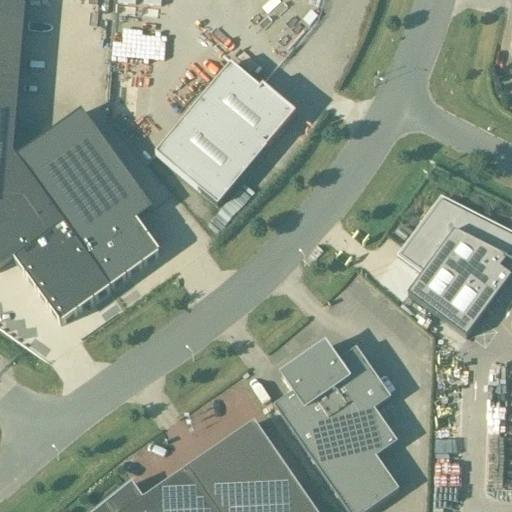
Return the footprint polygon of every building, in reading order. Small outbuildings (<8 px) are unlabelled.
[(0,0),(0,274),(15,264),(17,267),(18,267),(23,275),(25,278),(26,278),(27,280),(26,280),(29,283),(35,291),(37,295),(37,294),(38,296),(40,300),(41,299),(47,307),(46,308),(49,311),(50,312),(52,316),(53,315),(58,324),(60,327),(61,327),(62,328),(63,327),(64,328),(67,325),(75,319),(78,317),(80,316),(83,314),(83,313),(91,307),(91,308),(95,305),(94,305),(96,304),(99,302),(107,296),(108,296),(111,294),(111,293),(17,162),(17,161),(14,158),(27,0),(0,0)] [(231,68),(156,157),(218,210),(294,121),(268,99),(271,95),(264,89),(261,92),(258,90),(231,68)] [(17,161),(17,162),(111,293),(112,292),(112,293),(116,290),(115,290),(123,284),(124,284),(127,282),(128,280),(128,281),(132,279),(132,278),(140,272),(140,273),(143,270),(144,269),(145,269),(148,267),(148,266),(156,261),(160,259),(159,258),(161,257),(160,256),(160,255),(158,252),(157,252),(151,244),(152,244),(149,241),(148,240),(148,239),(146,236),(145,236),(140,228),(138,224),(154,213),(82,114),(17,161)] [(511,238),(442,203),(402,258),(425,275),(408,298),(467,341),(511,280),(511,279),(508,277),(511,268),(511,264),(508,262),(511,256),(511,238)] [(275,410),(345,511),(373,511),(400,494),(377,461),(398,446),(375,413),(392,402),(357,352),(338,366),(326,350),(311,360),(309,358),(296,367),(298,369),(283,380),(294,396),(275,410)] [(133,485),(100,511),(313,511),(254,425),(140,506),(130,491),(135,487),(133,485)]
